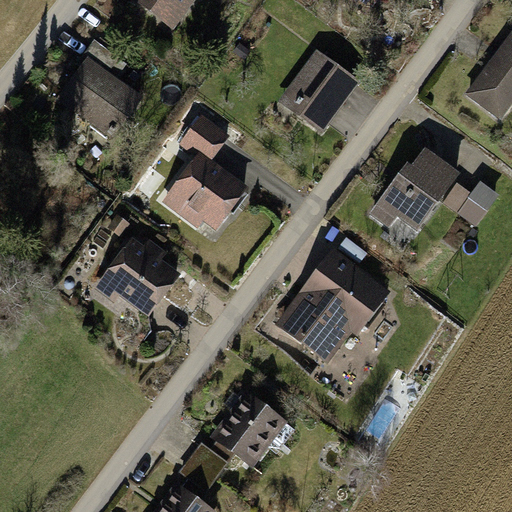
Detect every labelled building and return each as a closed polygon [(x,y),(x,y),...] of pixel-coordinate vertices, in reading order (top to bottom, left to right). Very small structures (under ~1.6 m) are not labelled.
[(140,0),(158,13),(164,5),(181,18),(194,0),(140,0)] [(511,40),(471,95),(502,118),(511,104),(511,40)] [(121,60),(96,42),(78,65),(85,70),(83,72),(87,75),(76,90),(72,87),(64,99),(95,122),(92,127),(108,139),(111,134),(115,136),(141,102),(107,77),(121,60)] [(359,85),(320,56),(289,97),(300,105),(295,111),(323,132),(359,85)] [(184,145),(201,158),(174,195),(219,227),(246,191),(209,164),(229,138),(203,119),(184,145)] [(413,172),(408,168),(395,186),(384,201),(419,228),(458,177),(427,154),(413,172)] [(474,196),(460,185),(446,204),(477,227),(499,196),(482,184),(474,196)] [(178,278),(134,245),(107,281),(151,314),(178,278)] [(385,297),(334,258),(309,291),(313,294),(301,309),(297,306),(284,323),(303,336),(303,343),(328,361),(351,331),(362,328),(385,297)] [(297,431),(253,398),(219,442),(212,453),(203,447),(193,459),(217,477),(235,454),(249,464),(263,445),(268,448),(282,450),(297,431)] [(217,477),(193,459),(183,472),(192,479),(167,511),(212,511),(199,501),(217,477)]
